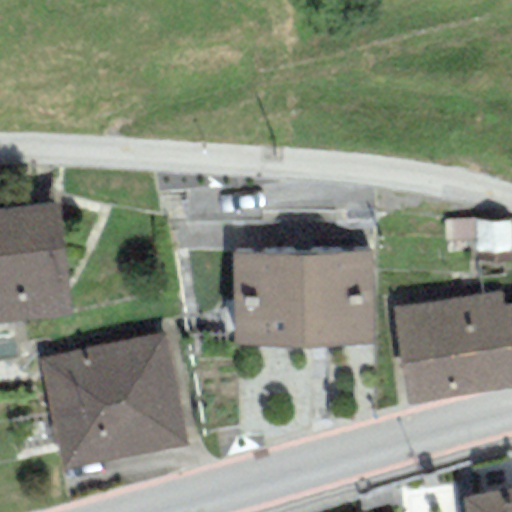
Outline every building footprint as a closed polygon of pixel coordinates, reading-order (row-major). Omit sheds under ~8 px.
[(56,206),(0,212),(0,325),(70,316),(56,206)] [(369,252),(233,254),(234,348),(370,346),(369,252)] [(501,290),(392,309),(405,407),(511,392),(511,305),(504,307),(501,290)] [(166,336),(39,359),(60,472),(188,448),(166,336)] [(511,511),(511,489),(460,497),(462,511),(511,511)]
